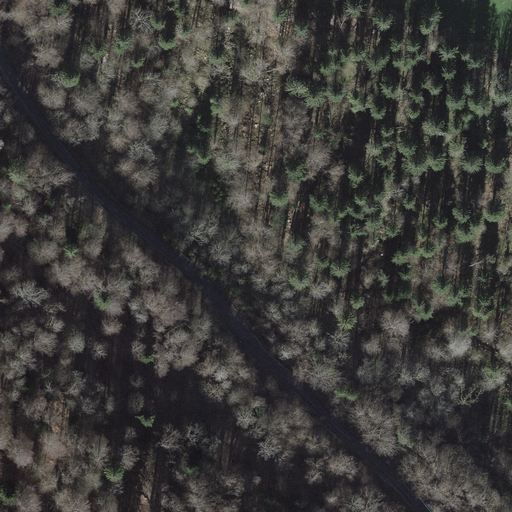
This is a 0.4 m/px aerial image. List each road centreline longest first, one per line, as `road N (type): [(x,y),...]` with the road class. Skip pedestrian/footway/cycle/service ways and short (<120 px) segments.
road 1 (tertiary): [(429,511),(268,361),(209,289),(94,197),(0,56)]
road 2 (track): [(222,0),(501,58)]
